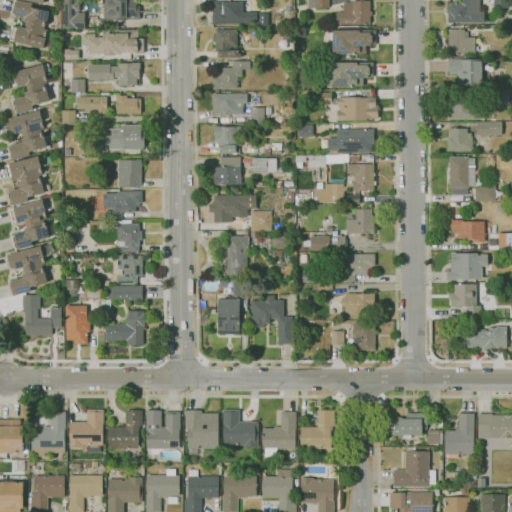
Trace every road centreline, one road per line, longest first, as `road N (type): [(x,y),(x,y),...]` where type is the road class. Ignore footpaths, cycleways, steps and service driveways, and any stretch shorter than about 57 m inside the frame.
road 1 (residential): [(408,0),(412,379)]
road 2 (residential): [(180,378),(176,0)]
road 3 (residential): [(362,379),(5,379)]
road 4 (residential): [(511,378),(362,379)]
road 5 (residential): [(362,379),(359,511)]
